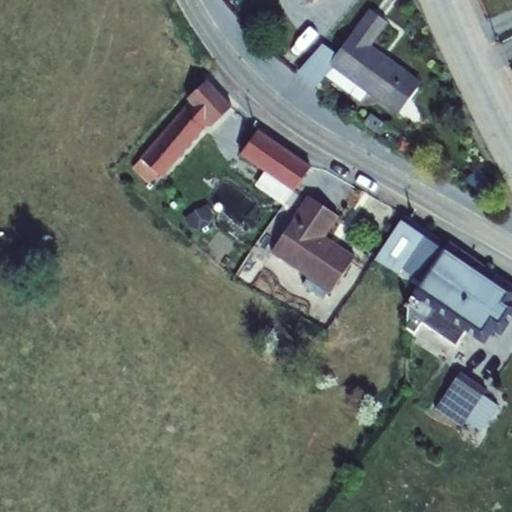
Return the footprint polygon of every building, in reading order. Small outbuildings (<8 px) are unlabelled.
[(323,45),(298,74),(315,88),(325,77),(360,102),(366,93),(397,116),(422,84),(372,46),(387,24),(369,11),(337,56),(323,45)] [(189,102),(140,159),(162,178),(210,124),(212,127),(231,108),(207,81),(186,100),(189,102)] [(371,115),(364,125),(379,135),(385,125),(371,115)] [(259,131),(239,158),(264,174),(255,186),(283,206),(311,167),(259,131)] [(479,170),(467,180),(477,193),(490,182),(479,170)] [(308,197),(270,254),(331,293),(355,257),(325,238),(339,218),(308,197)] [(207,205),(184,218),(189,228),(199,231),(211,224),(213,215),(207,205)] [(421,283),(447,245),(404,217),(375,261),(398,276),(402,270),(421,283)] [(447,245),(421,283),(408,301),(407,330),(414,334),(421,324),(455,347),(465,333),(483,345),(493,332),(501,337),(511,320),(511,286),(449,243),(447,245)] [(253,254),(238,277),(251,286),(267,264),(253,254)] [(461,373),(435,410),(462,428),(466,422),(481,433),(499,407),(483,396),(486,391),(461,373)]
